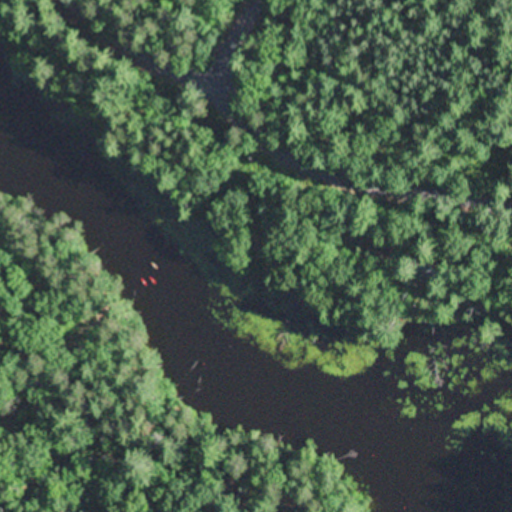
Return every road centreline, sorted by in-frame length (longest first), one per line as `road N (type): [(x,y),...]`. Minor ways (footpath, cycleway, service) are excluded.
road 1 (residential): [(511,204),(358,178),(218,94)]
road 2 (residential): [(82,0),(218,94)]
